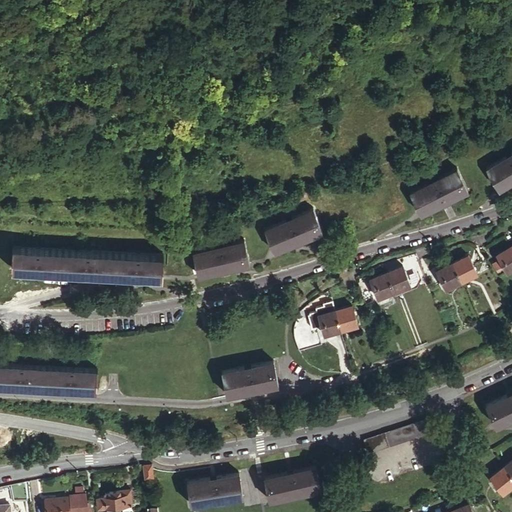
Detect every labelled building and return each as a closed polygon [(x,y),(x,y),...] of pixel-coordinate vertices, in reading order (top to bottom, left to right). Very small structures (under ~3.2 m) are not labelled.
[(511,180),(511,153),(487,169),(499,189),(511,180)] [(467,189),(456,169),(410,192),(421,212),(467,189)] [(321,232),(313,210),(264,229),(273,250),(321,232)] [(193,252),(199,273),(249,262),(244,241),(193,252)] [(507,272),(511,268),(511,245),(496,255),(507,272)] [(13,246),(12,268),(163,275),(163,252),(13,246)] [(467,255),(452,262),(459,276),(461,280),(476,273),(467,255)] [(459,276),(452,262),(443,266),(435,270),(444,288),(461,280),(459,276)] [(393,290),(409,284),(402,265),(386,271),(393,290)] [(377,296),(393,290),(386,271),(369,277),(377,296)] [(358,323),(352,304),(335,309),(340,328),(358,323)] [(340,328),(335,309),(334,309),(318,314),(324,333),(340,328)] [(278,382),(273,360),(222,371),(227,393),(278,382)] [(0,385),(98,391),(98,370),(0,364),(0,385)] [(511,415),(511,390),(486,402),(495,423),(511,415)] [(309,423),(319,421),(317,410),(306,412),(309,423)] [(439,428),(434,415),(364,439),(368,452),(439,428)] [(154,477),(154,471),(153,463),(144,464),(145,478),(154,477)] [(502,492),(511,483),(511,474),(504,464),(490,476),(502,492)] [(321,487),(316,465),(265,477),(270,499),(321,487)] [(243,496),(239,473),(188,480),(191,503),(243,496)] [(32,498),(30,481),(14,485),(15,499),(32,498)] [(86,493),(70,495),(72,510),(72,511),(89,511),(92,511),(91,502),(87,502),(86,493)] [(104,496),(96,497),(98,507),(106,507),(117,505),(131,504),(130,493),(104,496)] [(71,511),(69,495),(46,497),(47,511),(71,511)] [(452,509),(453,511),(471,511),(468,503),(452,509)]
